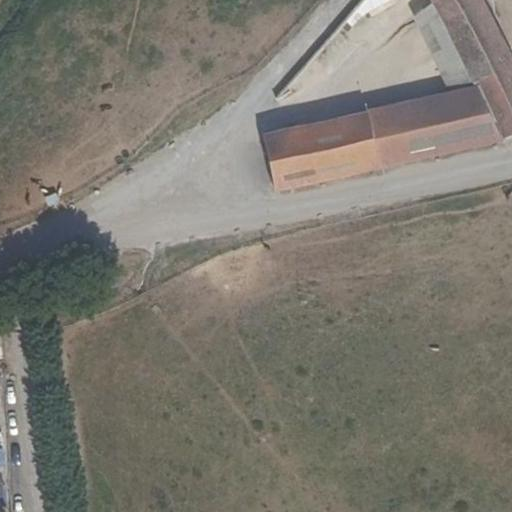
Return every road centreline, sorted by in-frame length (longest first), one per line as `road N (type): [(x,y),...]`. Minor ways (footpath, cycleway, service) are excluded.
road 1 (residential): [(511,163),(255,225),(109,245)]
road 2 (residential): [(349,0),(109,245)]
road 3 (unknown): [(0,276),(41,511)]
